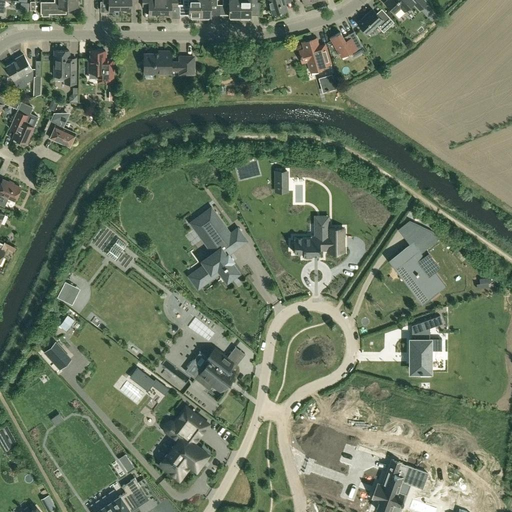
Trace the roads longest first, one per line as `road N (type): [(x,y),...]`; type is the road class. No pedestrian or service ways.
road 1 (residential): [(262,405),(278,320),(303,305),(325,307),(349,328),(349,361),(301,392),(286,413)]
road 2 (residential): [(93,38),(249,36),(328,20),(363,0)]
